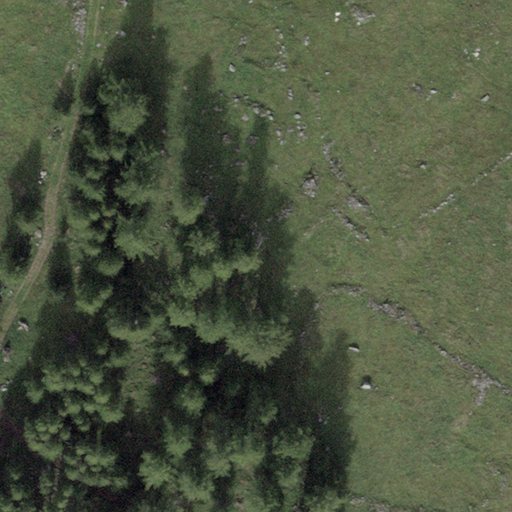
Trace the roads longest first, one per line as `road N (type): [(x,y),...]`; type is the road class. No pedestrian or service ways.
road 1 (track): [(103,0),(7,326)]
road 2 (track): [(134,511),(5,416),(0,399)]
